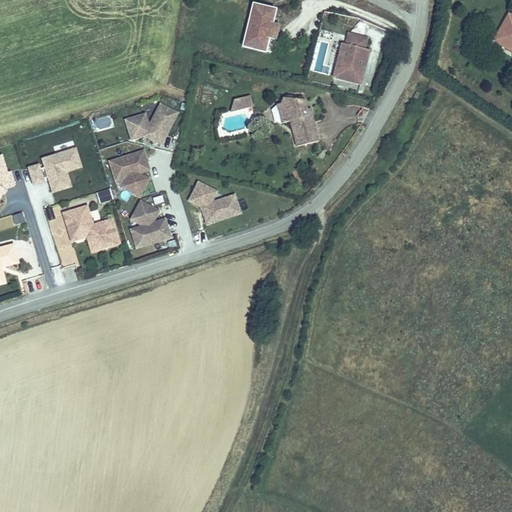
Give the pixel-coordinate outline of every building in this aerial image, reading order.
[(253,5),(243,47),(266,52),(269,39),(272,24),(276,10),(253,5)] [(511,45),(511,16),(509,15),(496,37),(511,45)] [(280,25),(272,24),(269,39),(276,41),(280,25)] [(367,39),(349,34),(346,46),(342,45),(334,78),(361,85),(369,52),(364,50),(367,39)] [(494,41),(511,51),(511,45),(496,37),(494,41)] [(245,97),(235,100),(231,113),(253,107),(252,103),(247,104),(245,97)] [(284,99),(280,105),(277,106),(272,110),(275,122),(282,124),(291,122),(297,147),(319,141),(312,116),(308,117),(307,110),(305,101),(284,99)] [(149,127),(145,115),(126,121),(132,140),(144,136),(161,145),(177,114),(160,105),(149,127)] [(67,150),(40,158),(51,194),(81,185),(78,176),(73,178),(71,172),(84,169),(75,141),(66,144),(67,150)] [(143,152),(110,162),(116,181),(127,177),(121,188),(139,197),(146,183),(144,177),(138,174),(149,170),(143,152)] [(0,155),(0,197),(5,189),(15,186),(10,172),(7,173),(1,155),(0,155)] [(26,167),(32,187),(45,183),(39,163),(26,167)] [(210,203),(216,191),(198,183),(189,201),(201,207),(207,224),(240,213),(234,195),(210,203)] [(109,190),(97,194),(100,203),(112,199),(109,190)] [(137,248),(171,238),(165,220),(153,224),(157,216),(155,209),(141,202),(132,220),(143,227),(132,230),(137,248)] [(64,214),(71,237),(86,232),(93,235),(97,250),(119,243),(112,220),(93,226),(87,207),(64,214)] [(12,215),(15,225),(26,222),(23,212),(12,215)] [(97,250),(93,235),(86,232),(71,237),(72,242),(87,237),(92,252),(97,250)] [(0,249),(0,283),(4,282),(1,270),(0,270),(0,267),(1,267),(17,263),(13,246),(0,249)]
